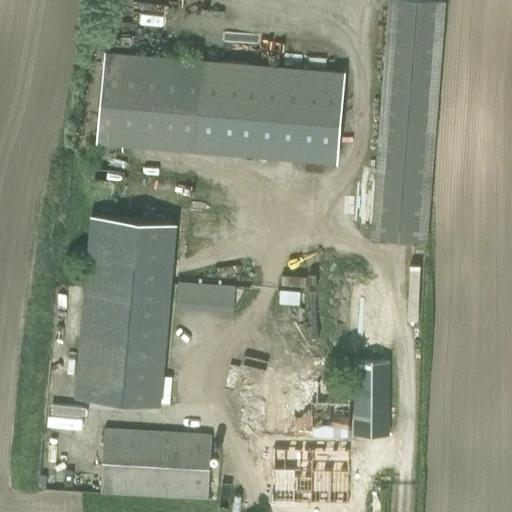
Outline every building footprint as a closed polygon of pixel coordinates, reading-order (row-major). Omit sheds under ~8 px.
[(445,0),(388,0),(370,236),(428,241),(446,0),(445,0)] [(345,72),(104,51),(97,138),(338,158),(345,72)] [(176,223),(91,215),(75,396),(160,403),(176,223)] [(177,308),(236,310),(237,282),(178,280),(177,308)] [(290,327),(292,295),(279,294),(278,326),(290,327)] [(356,361),(356,432),(387,432),(387,361),(356,361)] [(263,381),(262,434),(349,436),(350,416),(351,382),(263,381)] [(101,491),(208,497),(212,437),(104,431),(101,491)] [(272,442),(271,496),(348,497),(349,444),(272,442)]
